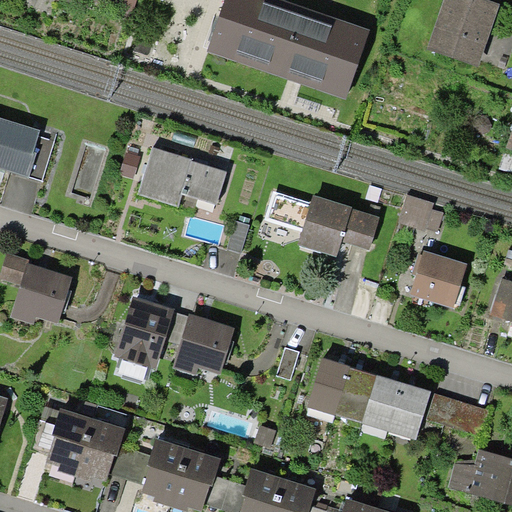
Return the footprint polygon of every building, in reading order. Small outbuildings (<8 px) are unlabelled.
[(137,0),(119,0),(116,9),(133,14),(137,0)] [(503,8),(477,0),(447,0),(429,57),(481,74),(503,8)] [(0,169),(25,178),(25,175),(42,180),(54,140),(38,135),(40,130),(0,117),(0,169)] [(228,169),(153,147),(139,193),(180,206),(183,194),(217,204),(228,169)] [(127,150),(119,173),(136,179),(144,156),(127,150)] [(370,185),(366,199),(378,203),(382,189),(370,185)] [(303,231),(311,202),(274,191),(266,219),(303,231)] [(353,206),(314,194),(311,202),(303,231),(299,245),(337,257),(342,241),(369,249),(379,216),(352,208),(353,206)] [(434,202),(407,194),(398,224),(425,232),(426,228),(438,232),(444,212),(432,209),(434,202)] [(249,223),(235,220),(227,249),(240,253),(249,223)] [(468,264),(425,251),(411,295),(455,308),(468,264)] [(76,281),(31,265),(11,321),(55,337),(76,281)] [(511,280),(502,277),(490,315),(511,321),(511,280)] [(184,316),(136,299),(113,362),(161,379),(184,316)] [(241,334),(195,318),(173,377),(219,393),(241,334)] [(301,352),(286,347),(277,376),(292,381),(301,352)] [(436,402),(324,361),(305,414),(417,455),(436,402)] [(0,433),(11,404),(0,399),(0,433)] [(126,433),(62,410),(43,464),(106,487),(126,433)] [(259,424),(253,443),(272,449),(278,431),(259,424)] [(207,511),(224,466),(158,442),(139,495),(184,511),(207,511)] [(511,463),(480,451),(474,468),(453,461),(445,483),(511,507),(511,463)] [(315,511),(321,496),(258,472),(243,511),(315,511)] [(385,511),(352,500),(346,511),(385,511)]
